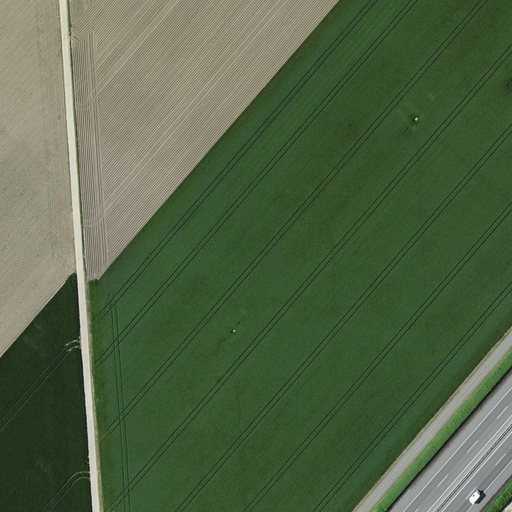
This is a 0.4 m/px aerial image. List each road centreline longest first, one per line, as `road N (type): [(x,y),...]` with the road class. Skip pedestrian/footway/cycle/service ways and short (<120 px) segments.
road 1 (track): [(62,0),(96,511)]
road 2 (track): [(362,511),(511,338)]
road 3 (motorway): [(511,401),(415,511)]
